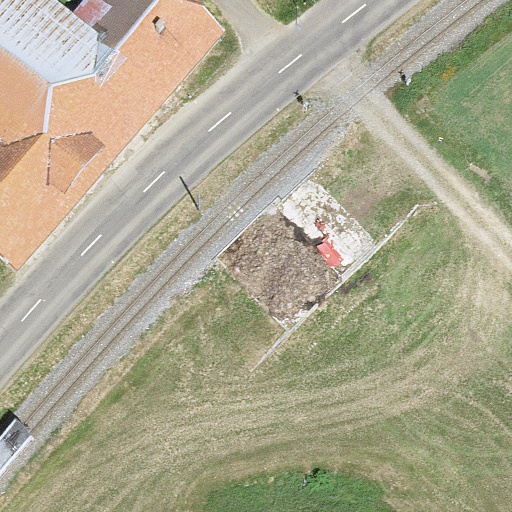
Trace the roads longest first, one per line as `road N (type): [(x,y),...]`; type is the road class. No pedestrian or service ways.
road 1 (tertiary): [(0,351),(166,167),(372,0)]
road 2 (track): [(300,55),(358,92),(511,258)]
